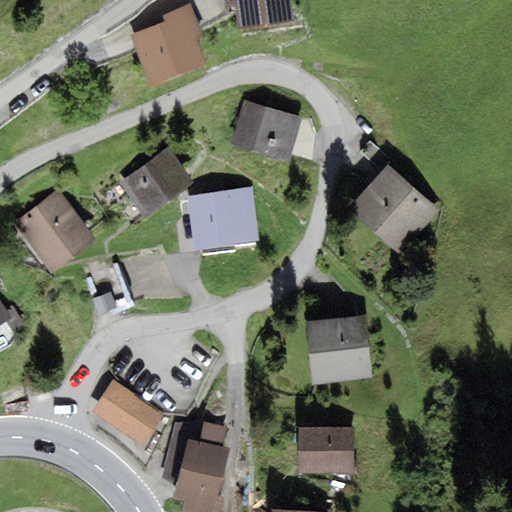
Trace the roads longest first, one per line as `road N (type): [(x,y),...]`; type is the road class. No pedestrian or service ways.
road 1 (residential): [(62,446),(75,386),(105,340),(141,323),(205,318),(268,289),(292,266),(319,187),(324,124),(300,81),(252,70),(221,76),(89,131),(38,158),(0,192)]
road 2 (residential): [(0,96),(144,0)]
